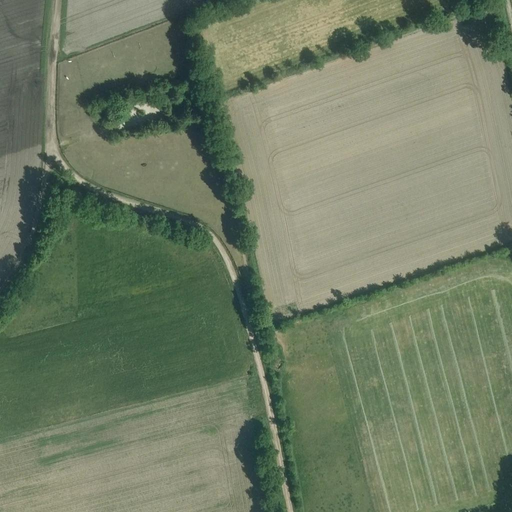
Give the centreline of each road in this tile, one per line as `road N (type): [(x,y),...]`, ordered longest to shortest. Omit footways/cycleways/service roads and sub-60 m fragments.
road 1 (track): [(290,511),(259,363),(224,252),(193,222),(76,180),(52,148)]
road 2 (track): [(0,289),(32,232),(52,148)]
road 3 (track): [(52,148),(56,0)]
